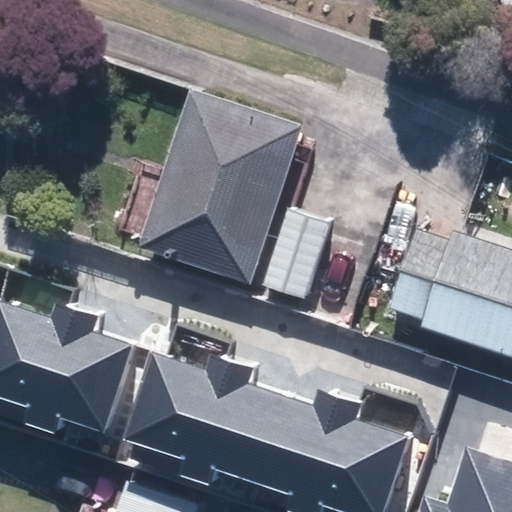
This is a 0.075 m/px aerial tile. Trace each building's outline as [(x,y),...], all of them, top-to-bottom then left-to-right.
[(262,280),(310,122),(199,89),(151,247),(262,280)] [(336,222),(295,208),(271,277),(312,291),(336,222)] [(425,227),(397,307),(511,346),(511,242),(464,226),(460,240),(425,227)] [(105,431),(131,344),(90,332),(95,316),(52,303),(48,316),(0,302),(0,396),(28,405),(23,422),(56,432),(61,418),(105,431)] [(152,352),(123,439),(187,459),(182,475),(209,484),(214,468),(254,481),(283,395),(251,384),(255,370),(212,356),(207,370),(152,352)] [(283,395),(254,481),(292,494),(287,510),(294,511),(316,511),(320,503),(348,511),(380,511),(407,435),(355,419),(360,404),(317,390),(312,404),(283,395)] [(511,511),(511,462),(468,448),(449,507),(429,500),(425,511),(511,511)] [(134,511),(95,498),(90,511),(134,511)]
